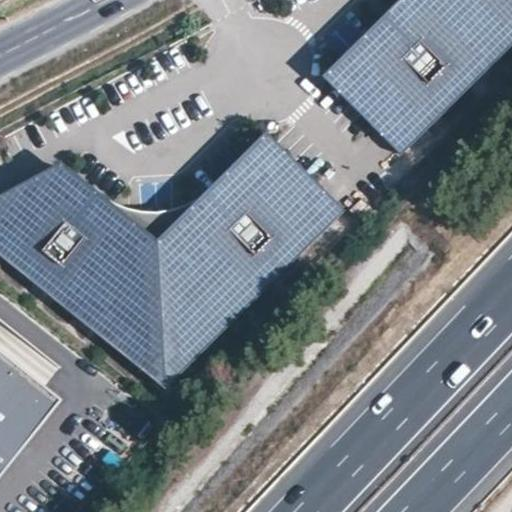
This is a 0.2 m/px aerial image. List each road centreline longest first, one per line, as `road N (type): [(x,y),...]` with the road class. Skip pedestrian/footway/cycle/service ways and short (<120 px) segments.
road 1 (motorway): [(511,295),(306,511)]
road 2 (unknown): [(232,12),(0,153)]
road 3 (unknown): [(232,12),(346,161)]
road 4 (motorway): [(430,511),(511,424)]
